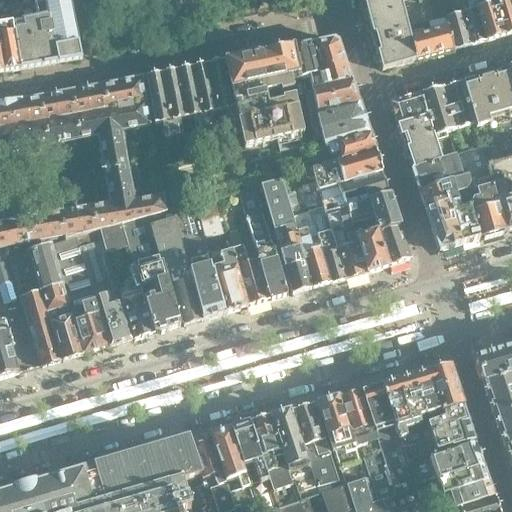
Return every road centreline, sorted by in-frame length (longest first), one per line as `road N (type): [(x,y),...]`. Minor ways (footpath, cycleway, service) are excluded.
road 1 (residential): [(0,466),(450,334)]
road 2 (residential): [(435,285),(0,411)]
road 3 (residential): [(0,88),(344,19)]
road 4 (residential): [(368,89),(435,285)]
road 5 (residential): [(511,511),(450,334)]
road 6 (residential): [(511,49),(368,89)]
